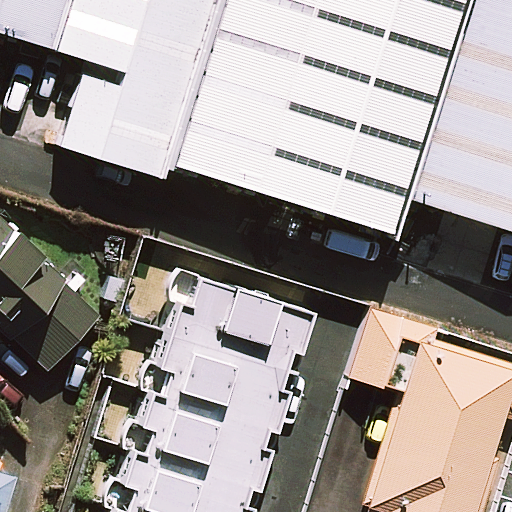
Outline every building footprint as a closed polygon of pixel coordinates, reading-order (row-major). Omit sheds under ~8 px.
[(63,0),(0,0),(0,33),(48,49),(63,0)] [(214,0),(63,0),(48,49),(79,60),(53,147),(161,181),(166,167),(214,0)] [(214,0),(166,167),(389,235),(400,199),(462,0),(214,0)] [(511,0),(462,0),(400,199),(511,229),(511,0)] [(0,200),(0,298),(40,341),(89,294),(0,200)] [(232,511),(300,305),(170,263),(89,511),(232,511)] [(483,511),(511,423),(511,330),(362,282),(340,351),(390,367),(342,511),(483,511)]
